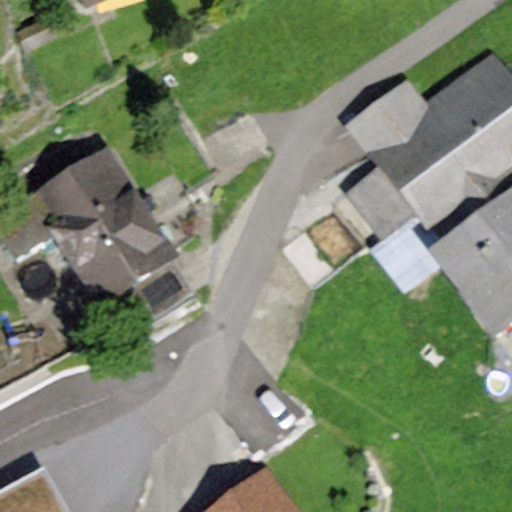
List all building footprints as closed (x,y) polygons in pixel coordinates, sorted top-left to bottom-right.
[(82,0),(90,23),(170,0),(82,0)] [(41,24),(16,34),(25,57),(51,47),(41,24)] [(436,252),(511,195),(511,81),(491,54),(425,103),(408,80),(340,130),(374,176),(345,197),(381,245),(413,221),(436,252)] [(108,154),(0,220),(0,244),(11,262),(51,237),(115,340),(182,299),(167,275),(178,268),(108,154)] [(511,195),(436,252),(429,261),(493,348),(511,334),(511,195)] [(62,511),(44,478),(0,502),(0,511),(62,511)] [(284,511),(260,480),(218,511),(284,511)]
